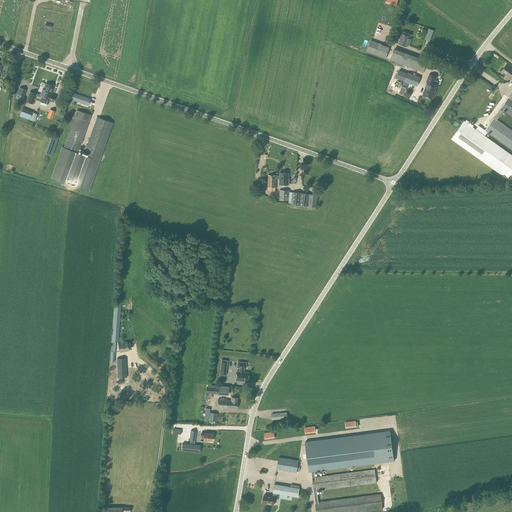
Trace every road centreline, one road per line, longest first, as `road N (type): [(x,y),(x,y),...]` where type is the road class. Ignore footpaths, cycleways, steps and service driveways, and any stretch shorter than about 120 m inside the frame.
road 1 (unclassified): [(394,182),(0,45)]
road 2 (unclassified): [(235,511),(260,393),(394,182)]
road 3 (unknown): [(152,511),(164,387),(134,352)]
road 4 (unclassified): [(394,182),(485,43)]
road 5 (track): [(388,192),(511,185)]
